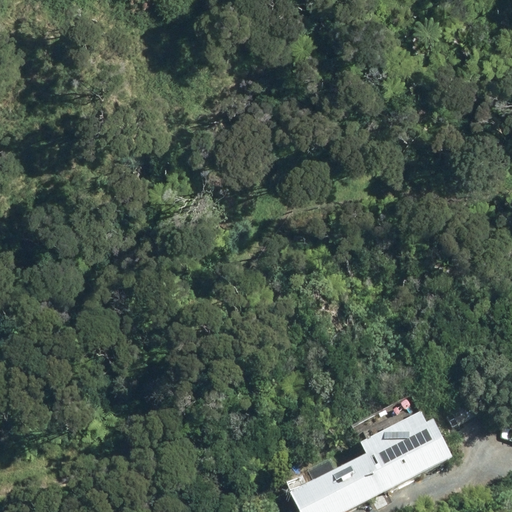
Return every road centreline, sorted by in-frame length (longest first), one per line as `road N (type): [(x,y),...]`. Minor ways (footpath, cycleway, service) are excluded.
road 1 (track): [(511,269),(0,407)]
road 2 (track): [(511,458),(383,511)]
